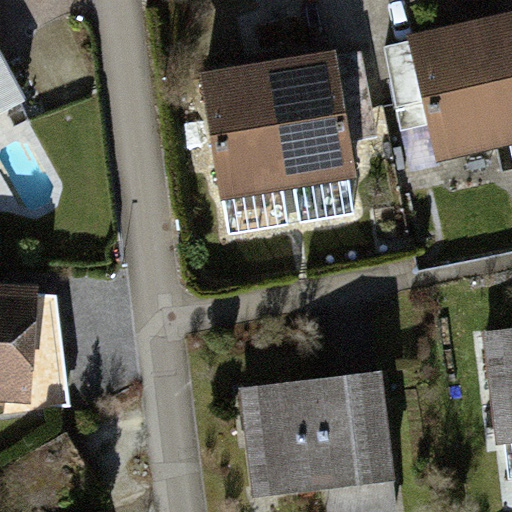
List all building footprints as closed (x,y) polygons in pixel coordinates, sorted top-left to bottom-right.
[(511,17),(478,25),(505,141),(511,139),(511,17)] [(505,141),(478,25),(388,49),(402,107),(429,101),(441,156),(505,141)] [(0,114),(28,100),(0,47),(0,114)] [(363,53),(275,66),(293,183),(298,182),(303,221),(357,214),(351,173),(356,171),(347,116),(374,113),(363,53)] [(293,183),(275,66),(208,76),(216,119),(212,118),(234,234),(292,223),(286,184),(293,183)] [(0,392),(29,394),(35,296),(0,293),(0,392)] [(49,385),(73,384),(69,295),(45,296),(49,385)] [(511,334),(489,337),(501,440),(507,439),(511,479),(511,334)] [(316,385),(245,393),(251,445),(273,443),(279,490),(331,484),(334,511),(396,511),(392,475),(397,475),(384,373),(315,381),(316,385)] [(64,437),(0,474),(0,511),(73,511),(99,497),(64,437)]
